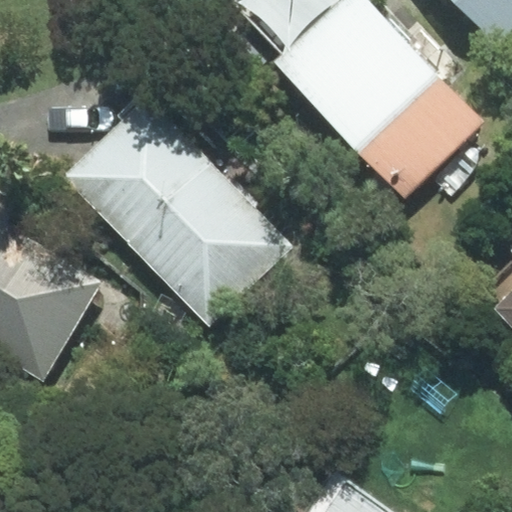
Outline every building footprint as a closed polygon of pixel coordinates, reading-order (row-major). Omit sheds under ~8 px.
[(236,0),(233,3),(283,54),(276,60),(404,194),(482,120),(367,0),(236,0)] [(511,0),(451,0),(497,48),(511,33),(511,0)] [(149,98),(66,176),(208,324),(291,246),(149,98)] [(0,355),(43,380),(100,282),(9,229),(22,207),(0,194),(0,355)] [(504,302),(498,309),(511,324),(511,266),(490,287),(504,302)] [(394,511),(340,473),(311,511),(394,511)]
